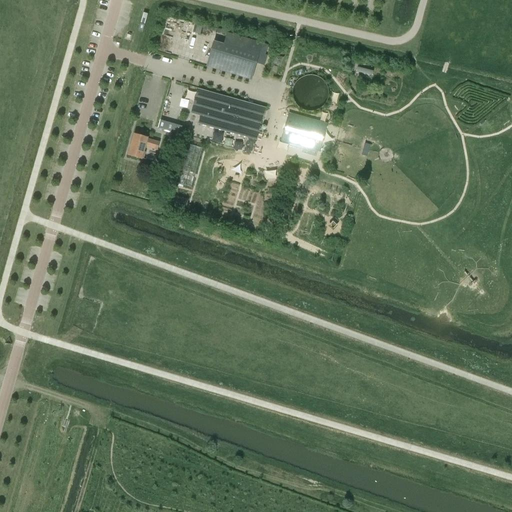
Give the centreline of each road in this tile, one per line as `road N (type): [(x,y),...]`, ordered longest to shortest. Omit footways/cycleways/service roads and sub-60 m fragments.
road 1 (unclassified): [(0,412),(118,0)]
road 2 (track): [(382,511),(102,411)]
